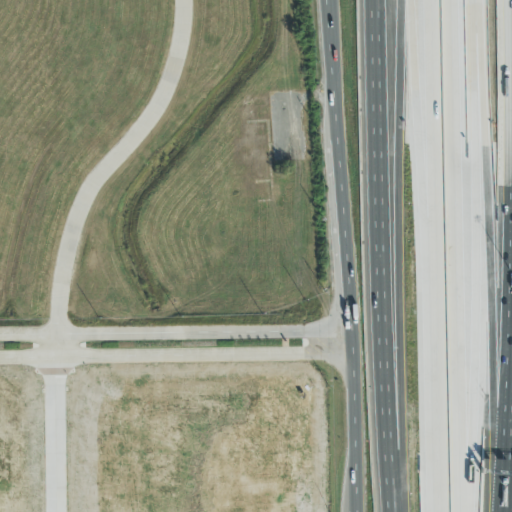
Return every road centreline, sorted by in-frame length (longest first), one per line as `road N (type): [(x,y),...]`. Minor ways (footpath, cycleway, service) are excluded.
road 1 (motorway): [(494,511),(479,0)]
road 2 (motorway): [(373,0),(388,511)]
road 3 (motorway): [(461,511),(453,0)]
road 4 (motorway): [(468,511),(474,0)]
road 5 (motorway): [(399,0),(401,511)]
road 6 (motorway): [(428,0),(437,508)]
road 7 (motorway): [(407,0),(436,434)]
road 8 (tertiary): [(0,358),(348,353)]
road 9 (tertiary): [(346,330),(0,334)]
road 10 (secondary): [(339,139),(346,330)]
road 11 (secondary): [(346,330),(352,511)]
road 12 (residential): [(57,334),(56,511)]
road 13 (secondary): [(329,0),(339,139)]
road 14 (motorway): [(511,122),(509,0)]
